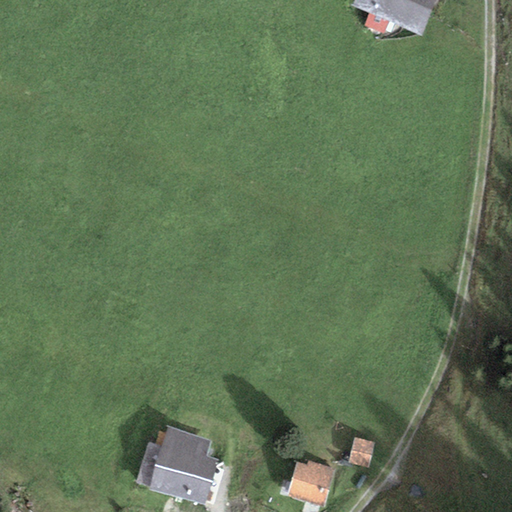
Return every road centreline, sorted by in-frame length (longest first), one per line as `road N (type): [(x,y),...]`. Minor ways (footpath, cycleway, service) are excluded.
road 1 (track): [(457,295),(474,229),(491,55),(488,0)]
road 2 (track): [(351,511),(397,467),(457,295)]
